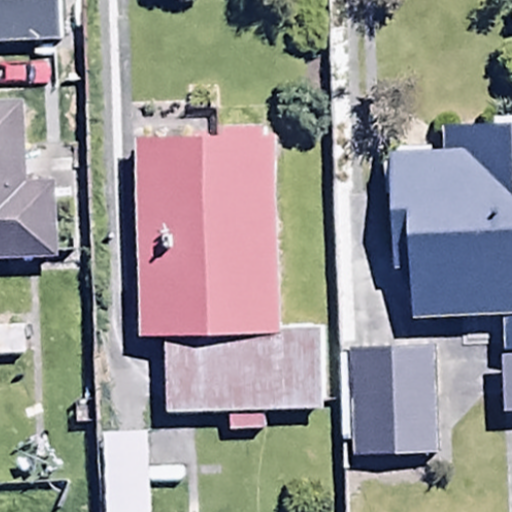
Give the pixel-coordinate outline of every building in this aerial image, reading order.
[(22,61),(0,61),(0,230),(53,230),(51,137),(23,137),(22,61)] [(137,137),(140,336),(162,335),(164,416),(224,415),(225,436),(262,436),(262,409),(320,408),(319,328),(278,329),(275,134),(137,137)] [(33,276),(0,277),(0,354),(36,353),(33,276)] [(427,303),(344,304),(344,419),(427,419),(427,303)] [(151,511),(153,435),(106,434),(104,511),(151,511)]
